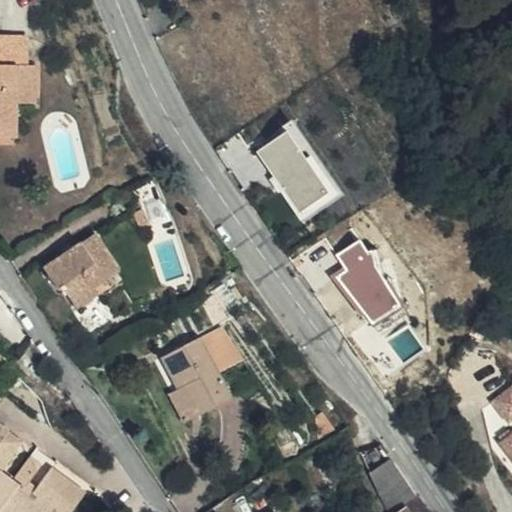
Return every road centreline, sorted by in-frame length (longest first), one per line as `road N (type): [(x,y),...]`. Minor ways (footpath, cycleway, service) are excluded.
road 1 (unclassified): [(443,511),(141,70),(113,0)]
road 2 (residential): [(0,274),(145,511)]
